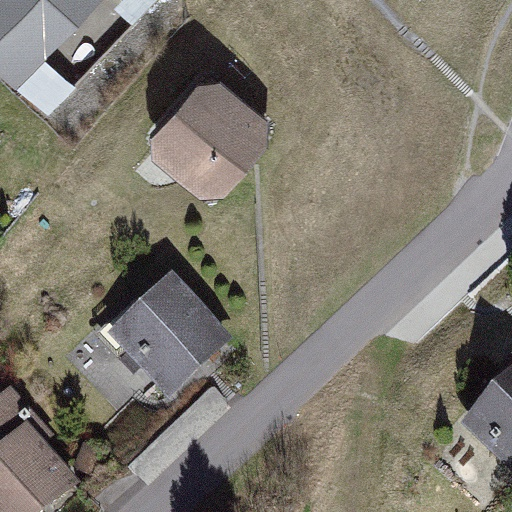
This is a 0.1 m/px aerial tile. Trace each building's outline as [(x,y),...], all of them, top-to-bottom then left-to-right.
[(97,0),(0,0),(0,13),(42,55),(97,0)] [(267,137),(217,95),(168,152),(219,194),(267,137)] [(217,351),(172,301),(117,350),(161,399),(217,351)] [(511,385),(467,426),(511,475),(511,385)] [(34,511),(66,486),(29,442),(0,466),(0,511),(34,511)]
